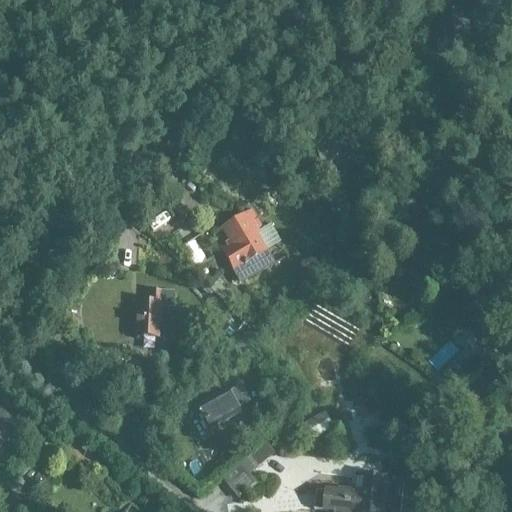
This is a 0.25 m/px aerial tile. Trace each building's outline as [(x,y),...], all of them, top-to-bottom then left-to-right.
[(447,46),(447,57),(469,56),(468,30),(469,30),(468,11),(439,13),(440,31),(443,31),(444,46),(447,46)] [(315,146),(322,169),(361,158),(355,135),(315,146)] [(224,229),(234,247),(221,254),(240,286),(274,266),(266,252),(264,253),(254,234),(260,230),(250,214),(224,229)] [(157,228),(163,236),(180,224),(174,215),(157,228)] [(433,270),(462,257),(471,253),(461,231),(444,239),(439,229),(418,239),(433,270)] [(215,241),(209,232),(179,251),(193,273),(213,260),(205,247),(215,241)] [(172,294),(151,294),(151,304),(136,304),(136,340),(160,340),(160,310),(172,310),(172,294)] [(479,315),(446,319),(448,335),(481,331),(479,315)] [(468,343),(472,348),(477,343),(473,339),(468,343)] [(465,382),(471,388),(481,378),(490,387),(503,375),(491,363),(489,365),(477,353),(452,376),(461,385),(465,382)] [(230,397),(200,414),(211,434),(241,417),(237,410),(249,403),(240,388),(228,394),(230,397)] [(315,442),(334,430),(324,414),(305,426),(315,442)] [(0,450),(12,438),(0,426),(0,450)] [(328,491),(325,511),(402,511),(406,483),(369,479),(367,494),(328,491)]
